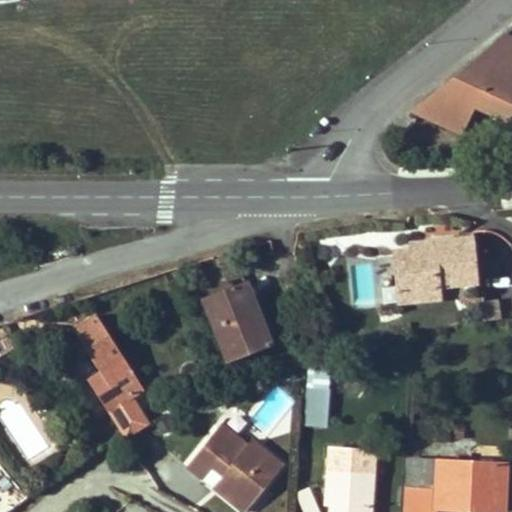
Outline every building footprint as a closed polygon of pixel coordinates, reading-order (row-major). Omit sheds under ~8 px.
[(486,47),(511,58),(511,38),(504,35),(502,33),(486,47)] [(511,120),(511,58),(486,47),(438,89),(474,104),(511,120)] [(460,132),(474,104),(438,89),(411,111),(460,132)] [(410,245),(394,247),(397,286),(436,283),(473,279),(469,234),(417,239),(418,244),(410,245)] [(202,297),(228,362),(270,346),(244,282),(202,297)] [(436,283),(397,286),(398,299),(437,295),(436,283)] [(479,322),(500,320),(498,300),(477,301),(479,322)] [(143,389),(97,315),(73,330),(120,403),(143,389)] [(306,364),(303,427),(325,429),(328,365),(306,364)] [(66,371),(50,381),(65,404),(81,394),(66,371)] [(205,441),(233,463),(243,451),(216,428),(205,441)] [(220,493),(242,511),(243,511),(282,466),(251,441),(243,451),(233,463),(205,441),(186,466),(201,478),(211,466),(222,476),(228,482),(220,493)] [(409,460),(407,490),(436,491),(438,461),(409,460)] [(505,464),(438,461),(436,491),(435,509),(472,511),(472,503),(504,504),(505,464)] [(331,505),(330,511),(370,511),(374,472),(329,468),(328,488),(333,488),(331,505)] [(222,476),(213,487),(220,493),(228,482),(222,476)] [(301,511),(317,511),(309,488),(295,492),(301,511)] [(436,491),(407,490),(405,511),(434,511),(435,509),(436,491)] [(504,511),(504,504),(472,503),(472,511),(504,511)]
